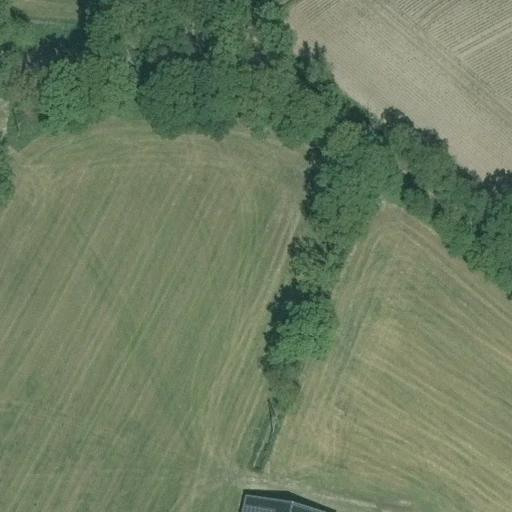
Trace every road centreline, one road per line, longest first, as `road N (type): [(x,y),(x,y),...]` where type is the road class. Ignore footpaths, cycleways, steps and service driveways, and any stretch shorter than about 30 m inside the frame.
road 1 (track): [(219,19),(511,267)]
road 2 (unclassified): [(0,73),(69,73),(162,45),(259,0)]
